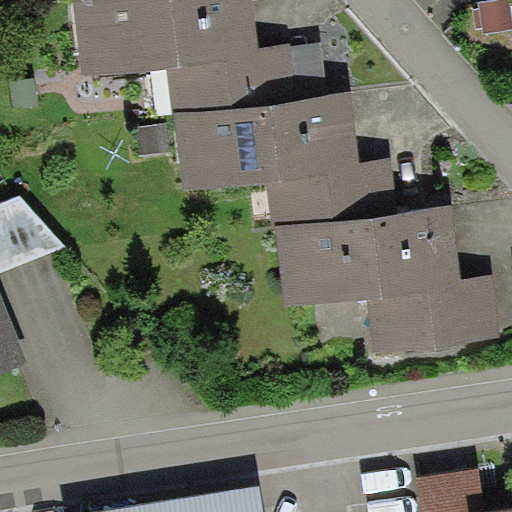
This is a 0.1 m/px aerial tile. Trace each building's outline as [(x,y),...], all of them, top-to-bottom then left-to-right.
[(125,0),(69,6),(77,85),(163,76),(256,66),(249,0),(125,0)] [(508,8),(477,10),(479,37),(510,35),(508,8)] [(256,66),(163,76),(168,122),(296,109),(291,63),(256,66)] [(168,122),(172,157),(176,196),(263,187),(355,178),(347,104),(296,109),(168,122)] [(172,157),(168,122),(133,126),(136,161),(172,157)] [(355,178),(263,187),(268,238),(396,224),(390,174),(355,178)] [(0,217),(0,280),(63,257),(20,210),(0,217)] [(396,224),(268,238),(276,317),(301,315),(458,298),(449,219),(396,224)] [(458,298),(301,315),(305,346),(368,340),(370,362),(494,349),(489,295),(458,298)] [(0,382),(21,375),(0,318),(0,382)] [(481,511),(476,474),(408,485),(412,511),(481,511)] [(263,511),(258,476),(69,507),(69,511),(263,511)]
